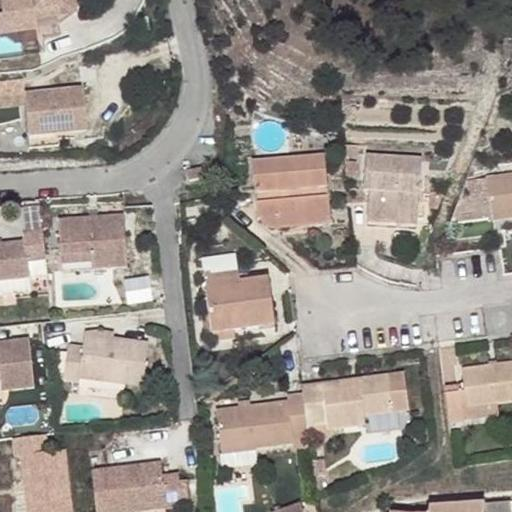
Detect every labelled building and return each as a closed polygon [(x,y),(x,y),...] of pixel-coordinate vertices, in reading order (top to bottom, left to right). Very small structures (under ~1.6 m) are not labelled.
[(32,9),(34,19),(56,17),(55,6),(72,4),(71,0),(0,0),(2,12),(32,9)] [(55,6),(56,17),(69,15),(74,14),(72,4),(55,6)] [(45,90),(22,93),(26,136),(89,129),(83,86),(45,90)] [(261,213),(266,213),(311,209),(311,220),(335,218),(329,147),(256,153),(261,213)] [(418,215),(426,163),(375,154),(368,185),(373,186),(367,217),(397,222),(399,212),(418,215)] [(511,178),(483,182),(486,221),(511,217),(511,178)] [(28,231),(42,229),(39,208),(25,210),(28,231)] [(311,209),(266,213),(266,216),(268,218),(272,221),(277,223),(311,220),(311,209)] [(56,219),(57,222),(124,224),(122,211),(56,219)] [(399,212),(397,222),(417,225),(417,222),(423,222),(424,216),(418,215),(399,212)] [(124,224),(57,222),(60,253),(92,250),(93,260),(95,268),(130,263),(124,224)] [(28,263),(46,261),(42,232),(22,235),(23,241),(23,244),(28,263)] [(28,263),(23,244),(0,246),(0,279),(30,276),(28,263)] [(92,250),(60,253),(61,264),(93,260),(92,250)] [(31,280),(0,283),(0,298),(34,294),(31,280)] [(207,287),(212,332),(242,329),(274,325),(268,280),(207,287)] [(242,329),(212,332),(213,342),(244,338),(242,329)] [(85,340),(116,343),(116,336),(114,335),(102,334),(86,337),(85,340)] [(31,340),(0,343),(0,384),(2,384),(3,392),(35,389),(31,340)] [(85,340),(81,381),(145,387),(150,347),(116,343),(85,340)] [(466,408),(511,402),(511,365),(462,372),(464,387),(445,389),(450,425),(467,423),(466,408)] [(389,378),(358,382),(359,389),(339,391),(323,394),(322,386),(302,388),(303,396),(307,428),(326,425),(327,431),(366,426),(365,416),(394,413),(389,378)] [(359,389),(358,382),(338,384),(339,391),(359,389)] [(217,412),(222,452),(269,446),(292,443),(291,439),(308,437),(307,428),(303,396),(286,398),(287,404),(217,412)] [(48,453),(46,436),(14,439),(16,455),(21,454),(27,511),(70,511),(65,451),(48,453)] [(269,446),(222,452),(222,459),(270,453),(269,446)] [(159,465),(100,472),(104,511),(136,511),(139,511),(138,506),(162,503),(163,508),(179,506),(175,476),(161,477),(159,465)] [(95,511),(104,511),(100,472),(91,473),(93,493),(95,511)]
